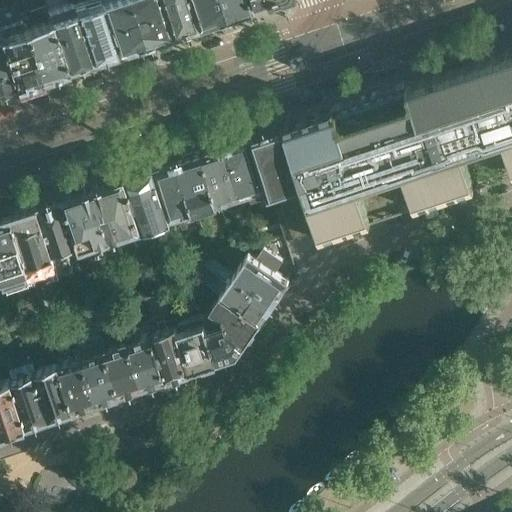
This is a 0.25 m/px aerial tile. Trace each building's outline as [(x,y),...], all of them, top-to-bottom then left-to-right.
[(142,43),(128,0),(105,0),(99,2),(116,51),(142,43)] [(169,34),(158,0),(128,0),(142,43),(169,34)] [(196,25),(188,0),(158,0),(169,34),(196,25)] [(223,16),(217,0),(188,0),(196,25),(223,16)] [(250,7),(247,0),(217,0),(223,16),(250,7)] [(116,51),(99,2),(75,10),(91,60),(116,51)] [(91,60),(75,10),(73,5),(48,13),(50,18),(66,68),(91,60)] [(66,68),(50,18),(30,25),(28,20),(22,22),(40,76),(66,68)] [(40,76),(22,22),(0,29),(0,41),(14,85),(40,76)] [(0,89),(14,85),(0,41),(0,89)] [(511,47),(509,49),(506,50),(494,53),(492,54),(480,58),(478,59),(437,72),(435,73),(423,77),(421,78),(409,82),(406,82),(405,82),(360,97),(332,106),(332,107),(330,108),(285,123),(284,123),(251,134),(268,185),(270,192),(271,192),(282,226),(285,236),(295,266),(298,264),(321,236),(325,235),(475,186),(511,173),(511,47)] [(268,185),(251,134),(242,137),(242,136),(233,139),(233,140),(226,142),(243,193),(268,185)] [(243,193),(226,142),(219,144),(209,147),(210,147),(202,150),(219,201),(243,193)] [(219,201),(202,150),(194,152),(184,155),(184,156),(178,158),(195,209),(219,201)] [(195,209),(178,158),(171,160),(162,162),(162,163),(154,166),(171,217),(195,209)] [(171,217),(154,166),(146,168),(136,171),(136,172),(127,175),(144,226),(145,230),(172,221),(171,217)] [(144,226),(127,175),(96,185),(113,236),(144,226)] [(113,236),(96,185),(65,195),(81,243),(82,246),(113,236)] [(81,243),(65,195),(39,204),(61,270),(73,266),(67,247),(81,243)] [(61,270),(39,204),(13,212),(30,263),(45,258),(50,273),(61,270)] [(30,263),(13,212),(0,216),(0,262),(4,276),(31,267),(30,263)] [(289,279),(276,269),(282,260),(264,248),(257,256),(246,249),(238,260),(227,252),(213,257),(275,300),(289,279)] [(275,300),(213,257),(199,262),(228,282),(220,294),(260,321),(275,300)] [(0,290),(8,287),(4,276),(0,262),(0,290)] [(260,321),(220,294),(213,303),(225,311),(228,325),(247,339),(248,338),(251,338),(255,332),(254,329),(260,321)] [(117,304),(115,296),(107,299),(110,306),(117,304)] [(247,339),(228,325),(225,311),(213,303),(204,317),(218,360),(222,358),(225,360),(233,357),(235,354),(238,353),(247,339)] [(218,360),(204,317),(203,314),(176,323),(191,368),(218,360)] [(0,329),(1,334),(17,329),(21,327),(19,321),(0,327),(0,329)] [(191,368),(176,323),(152,331),(167,376),(191,368)] [(17,329),(1,334),(0,334),(0,340),(4,353),(23,347),(17,329)] [(167,376),(152,331),(129,338),(144,384),(167,376)] [(144,384),(129,338),(106,346),(121,391),(144,384)] [(74,407),(59,362),(57,355),(42,360),(37,346),(29,349),(36,369),(51,415),(74,407)] [(121,391),(106,346),(82,354),(97,399),(121,391)] [(97,399),(82,354),(59,362),(74,407),(97,399)] [(51,415),(36,369),(24,373),(22,367),(10,370),(12,377),(27,422),(51,415)] [(27,422),(12,377),(0,381),(0,418),(4,430),(27,422)]
